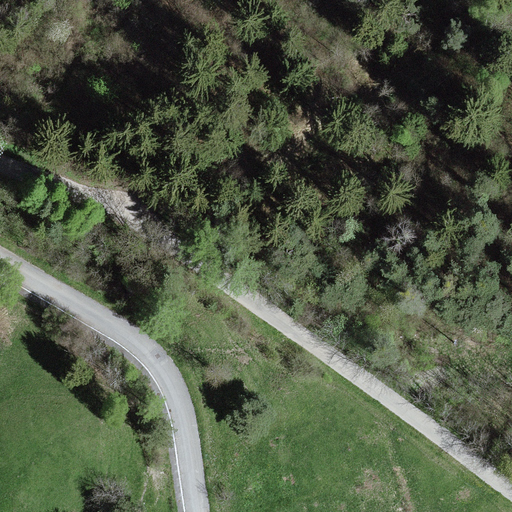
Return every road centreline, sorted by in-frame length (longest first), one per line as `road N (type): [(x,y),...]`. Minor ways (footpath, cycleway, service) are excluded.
road 1 (unclassified): [(511,494),(246,298),(50,175),(0,162)]
road 2 (unclassified): [(194,511),(166,376),(119,332),(0,264)]
